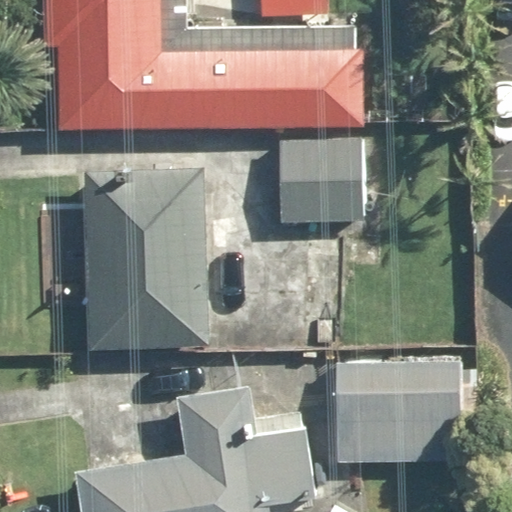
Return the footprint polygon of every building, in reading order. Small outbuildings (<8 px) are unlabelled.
[(164,0),(50,0),(51,128),(366,127),(366,53),(164,53),(164,0)] [(266,0),(267,17),(327,16),(326,0),(266,0)] [(365,133),(281,134),(282,225),(366,224),(365,133)] [(206,169),(84,168),(83,348),(206,349),(206,169)] [(462,359),(339,361),(341,465),(464,463),(462,359)] [(272,511),(271,505),(318,497),(307,431),(255,440),(246,391),(176,403),(184,452),(75,471),(81,511),(272,511)]
